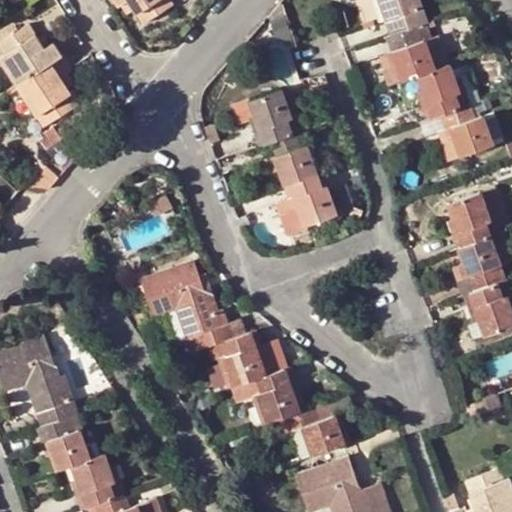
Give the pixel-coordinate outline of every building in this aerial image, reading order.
[(118,0),(119,1),(119,0),(131,0),(135,5),(143,18),(171,2),(169,0),(118,0)] [(131,0),(119,0),(126,10),(135,5),(131,0)] [(379,0),(387,19),(393,16),(386,0),(379,0)] [(419,24),(429,21),(421,0),(386,0),(393,16),(387,19),(392,34),(405,29),(419,24)] [(1,30),(5,37),(19,28),(14,21),(1,30)] [(0,55),(17,80),(44,63),(61,53),(53,41),(44,46),(28,22),(19,28),(5,37),(0,39),(0,42),(6,51),(0,55)] [(405,29),(392,34),(388,36),(393,51),(388,54),(394,67),(398,65),(404,79),(407,77),(418,74),(438,67),(427,38),(424,40),(419,24),(405,29)] [(459,28),(442,34),(450,53),(467,47),(459,28)] [(440,33),(427,38),(438,67),(451,62),(440,33)] [(44,63),(17,80),(43,121),(77,101),(60,75),(71,69),(61,53),(44,63)] [(385,70),(394,67),(388,54),(379,57),(385,70)] [(438,67),(418,74),(424,89),(419,91),(428,119),(440,114),(447,112),(472,103),(467,89),(461,91),(458,78),(451,62),(438,67)] [(404,79),(398,65),(394,67),(385,70),(390,84),(404,79)] [(461,91),(467,89),(462,76),(458,78),(461,91)] [(295,132),(302,130),(295,108),(291,109),(283,88),(249,101),(255,115),(251,116),(261,144),(274,140),(290,134),(295,132)] [(255,115),(249,101),(237,106),(242,120),(251,116),(255,115)] [(477,116),(472,103),(447,112),(451,126),(462,155),(494,143),(483,114),(477,116)] [(491,110),(483,114),(494,143),(503,140),(491,110)] [(215,124),(206,128),(212,144),(221,141),(215,124)] [(52,125),(43,131),(52,143),(61,138),(52,125)] [(462,155),(451,126),(441,131),(444,141),(442,142),(447,160),(462,155)] [(281,169),(286,184),(320,173),(308,144),(301,146),(295,132),(290,134),(274,140),(278,154),(271,157),(276,170),(281,169)] [(45,186),(47,188),(57,176),(44,164),(26,184),(27,184),(34,183),(45,186)] [(320,173),(286,184),(292,199),(296,210),(300,209),(307,223),(339,211),(328,183),(324,184),(320,173)] [(494,187),(483,191),(488,207),(492,219),(497,217),(504,215),(494,187)] [(492,219),(488,207),(483,191),(449,203),(454,218),(451,220),(460,246),(477,240),(492,234),(501,231),(497,217),(492,219)] [(164,197),(150,204),(156,217),(170,210),(164,197)] [(296,210),(292,199),(274,206),(286,237),(308,229),(307,223),(300,209),(296,210)] [(511,240),(508,228),(501,231),(492,234),(502,264),(511,260),(511,240)] [(469,274),(475,290),(481,288),(502,280),(498,265),(502,264),(492,234),(477,240),(460,246),(466,261),(462,263),(466,276),(469,274)] [(187,337),(192,351),(209,345),(215,344),(220,342),(237,336),(231,320),(224,322),(213,292),(207,294),(200,273),(195,260),(143,278),(155,314),(168,310),(176,307),(183,305),(193,335),(187,337)] [(466,276),(462,263),(454,266),(458,279),(466,276)] [(207,294),(213,292),(206,272),(200,273),(207,294)] [(511,291),(511,288),(508,278),(502,280),(481,288),(475,290),(466,294),(476,321),(486,334),(511,325),(511,307),(511,306),(508,293),(511,291)] [(183,305),(176,307),(187,337),(193,335),(183,305)] [(176,307),(168,310),(179,340),(182,338),(188,352),(192,351),(187,337),(176,307)] [(237,336),(246,333),(241,317),(231,320),(237,336)] [(263,360),(253,331),(246,333),(256,361),(263,360)] [(256,361),(246,333),(237,336),(220,342),(215,344),(219,357),(229,386),(238,382),(249,379),(264,374),(268,373),(263,360),(256,361)] [(71,415),(79,412),(65,372),(58,374),(45,334),(0,348),(0,377),(4,389),(28,381),(35,379),(35,380),(45,409),(38,411),(43,425),(71,415)] [(213,359),(219,357),(215,344),(209,345),(213,359)] [(298,396),(288,366),(280,369),(290,399),(298,396)] [(264,423),(282,417),(303,410),(298,396),(290,399),(280,369),(268,373),(264,374),(249,379),(254,395),(264,423)] [(28,381),(38,411),(45,409),(35,380),(35,379),(28,381)] [(244,399),(254,395),(249,379),(238,382),(244,399)] [(304,457),(352,441),(346,426),(341,428),(335,412),(326,416),(322,404),(303,410),(282,417),(287,431),(295,429),(304,457)] [(341,410),(335,412),(341,428),(346,426),(341,410)] [(71,415),(43,425),(38,426),(47,453),(53,452),(58,467),(67,464),(73,462),(90,456),(81,428),(77,429),(71,415)] [(90,456),(73,462),(87,504),(95,502),(108,497),(125,491),(121,478),(115,480),(109,465),(105,451),(90,456)] [(390,511),(380,481),(361,488),(349,455),(296,472),(308,508),(330,500),(334,511),(390,511)] [(115,463),(109,465),(115,480),(121,478),(115,463)] [(466,511),(503,511),(511,509),(511,481),(510,475),(503,477),(499,467),(464,479),(472,501),(464,504),(466,511)] [(130,504),(125,491),(108,497),(111,511),(108,511),(141,511),(138,502),(130,504)] [(454,493),(445,496),(449,508),(458,505),(454,493)] [(165,511),(159,495),(138,502),(141,511),(165,511)] [(108,497),(95,502),(98,511),(108,511),(111,511),(108,497)]
